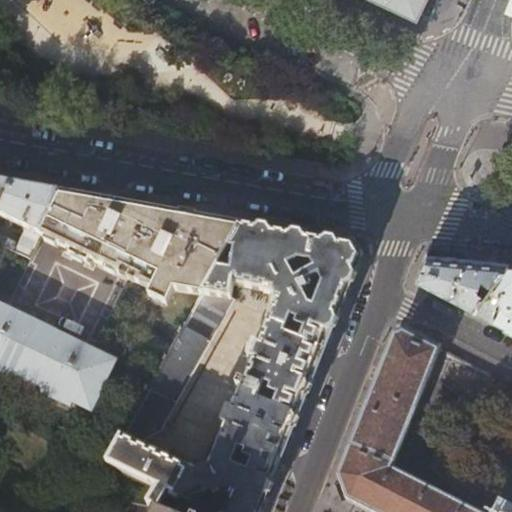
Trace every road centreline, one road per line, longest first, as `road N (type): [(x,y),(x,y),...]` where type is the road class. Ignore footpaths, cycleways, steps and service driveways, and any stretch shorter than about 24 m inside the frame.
road 1 (residential): [(0,136),(403,214)]
road 2 (residential): [(293,511),(382,291)]
road 3 (residential): [(452,87),(259,0)]
road 4 (residential): [(511,358),(382,291)]
road 5 (residential): [(403,214),(419,153),(452,87)]
